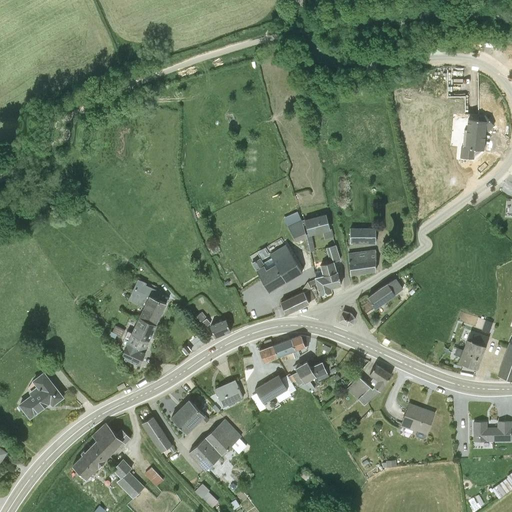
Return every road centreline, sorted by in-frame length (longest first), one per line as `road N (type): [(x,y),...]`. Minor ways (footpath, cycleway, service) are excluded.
road 1 (secondary): [(7,511),(49,457),(95,418),(231,342),(300,324)]
road 2 (unclassified): [(511,108),(492,86),(461,75),(355,81),(323,74),(301,36),(296,0)]
road 3 (unclassified): [(300,324),(400,265),(511,178)]
road 4 (secondary): [(300,324),(452,382),(511,389)]
